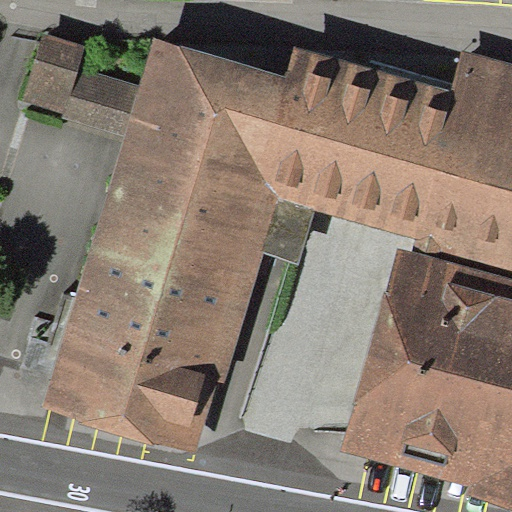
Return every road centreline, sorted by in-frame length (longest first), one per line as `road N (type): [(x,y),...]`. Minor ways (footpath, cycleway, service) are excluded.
road 1 (residential): [(511,43),(58,14),(10,0)]
road 2 (residential): [(0,485),(132,511)]
